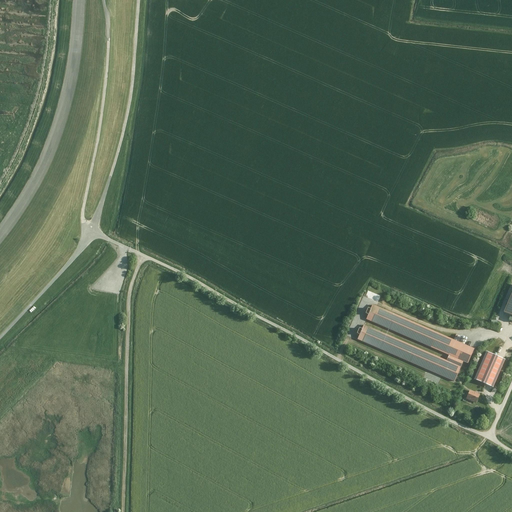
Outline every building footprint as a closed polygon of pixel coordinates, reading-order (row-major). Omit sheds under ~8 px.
[(501,310),(504,312),(511,293),(511,288),(510,288),(501,310)] [(366,296),(378,301),(380,294),(369,290),(366,296)] [(469,364),(475,349),(375,305),(368,321),(450,356),(447,361),(365,326),(359,340),(456,382),(465,362),(469,364)] [(508,361),(489,353),(477,380),(496,388),(508,361)] [(481,394),(471,391),(467,400),(477,404),(481,394)]
